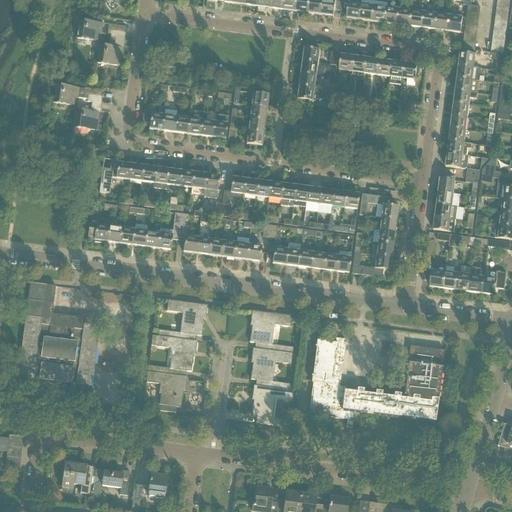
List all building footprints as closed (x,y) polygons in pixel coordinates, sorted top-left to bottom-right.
[(258,0),(258,7),(270,9),(271,0),(258,0)] [(271,0),(270,9),(283,10),(284,0),(271,0)] [(284,0),(283,10),(296,12),(297,0),(284,0)] [(297,0),(296,12),(308,14),(309,0),(297,0)] [(309,0),(308,14),(321,15),(322,0),(309,0)] [(341,12),(342,2),(323,0),(322,0),(321,15),(334,17),(334,11),(341,12)] [(342,0),(342,2),(341,12),(347,12),(346,19),(352,19),(359,20),(361,5),(362,0),(342,0)] [(359,20),(372,22),(374,7),(361,5),(359,20)] [(372,22),(385,24),(387,8),(374,7),(372,22)] [(385,24),(397,25),(399,10),(387,8),(385,24)] [(410,27),(423,29),(425,13),(425,10),(412,8),(412,12),(410,27)] [(397,25),(410,27),(412,12),(399,10),(397,25)] [(425,13),(423,29),(435,30),(437,15),(438,11),(425,10),(425,13)] [(437,15),(435,30),(448,32),(450,17),(450,13),(443,12),(443,16),(437,15)] [(450,17),(448,32),(461,34),(465,34),(465,31),(466,25),(467,18),(466,18),(455,17),(455,14),(450,13),(450,17)] [(76,39),(99,42),(102,24),(78,21),(76,39)] [(107,35),(111,35),(111,31),(125,33),(126,27),(108,25),(107,35)] [(111,31),(111,35),(110,38),(115,38),(114,48),(99,46),(97,64),(120,67),(125,33),(111,31)] [(305,49),(303,62),(318,64),(320,51),(305,49)] [(460,53),(459,66),(479,69),(481,56),(481,52),(475,51),(466,50),(463,50),(462,53),(460,53)] [(330,65),(337,66),(338,54),(332,53),(330,65)] [(339,71),(352,73),(354,57),(341,56),(339,71)] [(352,73),(365,75),(367,59),(354,57),(352,73)] [(365,75),(378,76),(380,61),(367,59),(365,75)] [(378,76),(390,78),(392,62),(380,61),(378,76)] [(303,62),(301,75),(317,76),(318,64),(303,62)] [(390,78),(389,84),(402,85),(402,80),(404,64),(392,62),(392,65),(390,78)] [(404,64),(402,80),(407,80),(406,86),(415,87),(418,66),(404,64)] [(459,66),(457,79),(472,81),(479,82),(480,69),(479,69),(459,66)] [(301,75),(300,87),(315,89),(317,76),(301,75)] [(457,79),(455,91),(471,93),(477,94),(478,94),(479,82),(472,81),(457,79)] [(155,85),(154,92),(167,94),(167,87),(168,87),(155,85)] [(77,99),(87,100),(88,96),(101,98),(102,92),(54,86),(52,103),(76,107),(77,99)] [(315,89),(300,87),(298,100),(313,102),(319,98),(328,99),(327,101),(332,101),(333,92),(315,89)] [(234,91),(233,104),(239,105),(241,92),(234,91)] [(455,91),(454,104),(469,106),(470,99),(476,100),(477,94),(471,93),(455,91)] [(253,94),(251,107),(266,109),(268,96),(253,94)] [(349,97),(348,102),(361,104),(362,98),(355,97),(355,96),(349,95),(349,97)] [(76,111),(74,128),(97,131),(99,114),(101,98),(88,96),(87,100),(87,103),(92,104),(91,113),(86,112),(82,112),(76,111)] [(499,107),(498,113),(510,115),(511,108),(505,107),(507,96),(501,96),(499,107)] [(398,108),(411,110),(412,104),(399,102),(398,108)] [(454,104),(452,117),(467,119),(469,106),(454,104)] [(251,107),(249,119),(265,121),(266,109),(251,107)] [(143,111),(142,122),(143,123),(149,124),(148,130),(162,131),(164,116),(165,109),(160,108),(158,110),(158,115),(150,114),(151,113),(150,112),(143,111)] [(189,119),(187,135),(199,136),(202,121),(202,113),(190,112),(189,119)] [(510,115),(498,113),(497,120),(509,121),(510,115)] [(214,123),(212,138),(225,140),(228,117),(215,115),(214,123)] [(162,131),(174,133),(176,118),(164,116),(162,131)] [(452,117),(450,129),(466,131),(467,119),(452,117)] [(174,133),(187,135),(189,119),(176,118),(174,133)] [(249,119),(248,132),(263,134),(265,121),(249,119)] [(199,136),(212,138),(214,123),(202,121),(199,136)] [(450,129),(449,142),(464,144),(466,131),(450,129)] [(263,134),(248,132),(246,145),(261,147),(263,134)] [(449,142),(447,155),(467,157),(468,150),(472,151),(473,145),(464,144),(449,142)] [(467,157),(447,155),(445,168),(467,170),(468,157),(467,157)] [(128,181),(130,165),(117,163),(116,171),(102,170),(99,193),(110,195),(112,179),(128,181)] [(143,167),(130,165),(128,181),(141,183),(143,167)] [(156,168),(143,167),(141,183),(154,184),(156,168)] [(154,184),(153,189),(166,191),(166,186),(168,170),(156,168),(154,184)] [(181,172),(168,170),(166,186),(179,188),(181,172)] [(483,171),(482,178),(494,179),(495,173),(483,171)] [(193,173),(181,172),(179,188),(191,189),(193,173)] [(191,189),(191,195),(203,197),(204,191),(206,175),(193,173),(191,189)] [(204,191),(203,198),(216,200),(217,192),(218,187),(219,177),(206,175),(204,191)] [(221,205),(220,218),(227,219),(229,206),(230,199),(242,200),(244,180),(232,178),(230,193),(224,192),(222,205),(221,205)] [(243,196),(255,197),(257,182),(244,180),(242,200),(242,201),(243,196)] [(440,180),(438,193),(454,195),(455,182),(440,180)] [(255,197),(268,199),(270,183),(257,182),(255,197)] [(497,191),(496,200),(503,201),(511,201),(511,188),(508,188),(509,184),(499,182),(499,191),(497,191)] [(268,199),(280,201),(283,185),(270,183),(268,199)] [(280,201),(280,207),(292,208),(293,207),(293,202),(295,187),(283,185),(280,201)] [(293,202),(293,207),(305,208),(306,204),(308,188),(295,187),(293,202)] [(306,204),(318,206),(320,190),(308,188),(306,204)] [(318,206),(331,207),(333,192),(320,190),(318,206)] [(331,207),(344,209),(346,193),(333,192),(331,207)] [(346,193),(344,209),(357,211),(359,195),(346,193)] [(438,193),(436,206),(452,208),(454,195),(438,193)] [(382,207),(380,219),(396,221),(398,208),(392,207),(393,199),(362,195),(359,216),(366,217),(367,205),(382,207)] [(511,201),(503,201),(501,213),(511,214),(511,201)] [(436,206),(435,218),(456,221),(457,209),(452,208),(436,206)] [(499,226),(511,228),(511,214),(501,213),(499,226)] [(159,234),(157,249),(170,251),(171,241),(177,241),(179,231),(179,227),(180,227),(181,215),(175,214),(173,226),(172,232),(160,230),(159,234)] [(101,242),(107,243),(109,227),(109,221),(90,218),(87,240),(93,240),(93,241),(94,241),(94,243),(101,244),(101,242)] [(456,221),(435,218),(433,231),(454,234),(456,221)] [(380,219),(379,232),(394,234),(396,221),(380,219)] [(493,226),(493,228),(496,231),(499,232),(498,240),(504,240),(511,241),(511,228),(499,226),(494,225),(494,226),(493,226)] [(144,248),(157,249),(159,234),(160,230),(160,226),(156,226),(156,229),(153,231),(147,230),(146,232),(144,248)] [(262,238),(269,239),(270,227),(264,226),(262,238)] [(341,228),(340,233),(347,234),(353,235),(354,227),(347,226),(347,229),(341,228)] [(107,243),(119,244),(121,229),(109,227),(107,243)] [(270,227),(269,239),(275,240),(277,228),(270,227)] [(119,244),(132,246),(134,231),(121,229),(119,244)] [(132,246),(144,248),(146,232),(134,231),(132,246)] [(379,232),(377,245),(393,247),(394,234),(379,232)] [(438,234),(437,241),(449,243),(450,236),(438,234)] [(182,253),(196,254),(198,239),(184,237),(182,253)] [(196,254),(208,256),(210,241),(198,239),(196,254)] [(208,256),(221,258),(223,242),(210,241),(208,256)] [(499,251),(509,252),(510,244),(488,241),(487,248),(499,250),(499,251)] [(221,258),(233,259),(235,244),(223,242),(221,258)] [(233,259),(246,261),(248,246),(235,244),(233,259)] [(377,245),(375,257),(391,259),(393,247),(377,245)] [(248,246),(246,261),(259,263),(261,247),(248,246)] [(271,264),(285,266),(287,251),(273,249),(271,264)] [(285,266),(297,268),(299,252),(287,251),(285,266)] [(297,268),(310,269),(312,254),(299,252),(297,268)] [(391,259),(375,257),(374,269),(359,267),(361,254),(354,253),(351,275),(382,279),(383,271),(389,272),(391,259)] [(310,269),(322,271),(325,256),(312,254),(310,269)] [(322,271),(335,273),(337,257),(325,256),(322,271)] [(337,257),(335,273),(348,274),(350,259),(337,257)] [(429,288),(443,290),(445,273),(446,267),(427,265),(424,281),(430,282),(429,288)] [(443,290),(456,291),(458,275),(453,274),(454,268),(446,267),(445,273),(443,290)] [(469,293),(482,295),(484,278),(485,271),(472,269),(471,277),(469,293)] [(484,278),(482,295),(495,297),(496,289),(504,291),(506,275),(497,273),(496,280),(484,278)] [(456,291),(469,293),(471,277),(458,275),(456,291)] [(100,327),(100,321),(84,319),(84,322),(76,321),(76,318),(51,315),(53,305),(55,288),(56,288),(56,287),(30,284),(28,302),(27,301),(27,302),(28,302),(26,318),(25,318),(26,318),(24,333),(23,333),(23,340),(21,355),(20,355),(20,361),(18,377),(17,376),(17,377),(18,377),(16,392),(15,392),(15,393),(37,396),(39,379),(70,383),(68,400),(90,403),(90,402),(89,402),(91,387),(92,387),(91,387),(93,371),(94,371),(95,365),(94,365),(96,349),(97,349),(98,343),(97,343),(99,327),(100,327)] [(158,331),(158,337),(188,341),(188,335),(202,337),(204,316),(206,317),(207,306),(168,301),(166,312),(187,314),(185,323),(184,323),(183,334),(158,331)] [(252,323),(250,343),(253,343),(255,344),(254,349),(264,350),(264,351),(292,354),(293,348),(268,345),(270,334),(269,334),(270,325),(290,328),(291,317),(252,312),(250,322),(252,323)] [(148,366),(147,373),(175,376),(176,371),(187,372),(191,372),(194,352),(196,352),(197,342),(188,341),(158,337),(152,337),(150,347),(156,347),(176,350),(175,359),(174,359),(173,370),(148,366)] [(321,417),(326,418),(347,420),(347,417),(353,417),(352,421),(353,421),(354,412),(428,422),(435,422),(445,352),(410,346),(403,395),(406,396),(405,399),(400,398),(400,395),(393,394),(393,397),(381,396),(382,393),(375,392),(375,395),(363,393),(363,390),(356,389),(356,392),(344,391),(344,388),(332,386),(333,380),(334,380),(333,379),(335,362),(342,363),(345,340),(335,339),(334,344),(324,343),(316,342),(315,347),(314,347),(314,348),(315,348),(311,377),(310,376),(310,377),(311,378),(311,383),(312,383),(308,414),(308,415),(321,417)] [(265,382),(264,387),(264,388),(294,392),(294,385),(270,382),(271,371),(270,371),(271,362),(291,365),(292,360),(292,354),(264,351),(264,350),(253,349),(251,360),(253,360),(251,380),(265,382)] [(175,376),(147,373),(146,383),(166,386),(165,395),(164,395),(163,405),(143,403),(143,409),(175,414),(175,413),(165,412),(166,406),(181,408),(184,388),(185,388),(187,378),(175,376)] [(264,388),(264,387),(254,386),(252,397),(254,397),(251,417),(266,419),(266,425),(256,423),(256,424),(288,428),(289,421),(270,419),(271,408),(270,408),(271,399),(292,402),(294,392),(264,388)] [(511,426),(504,424),(498,446),(505,449),(507,445),(508,443),(511,444),(511,426)] [(9,441),(8,447),(21,449),(22,438),(23,438),(9,436),(9,441)] [(0,451),(7,453),(8,447),(9,441),(0,439),(0,451)] [(7,454),(7,458),(20,459),(21,449),(8,447),(7,454)] [(7,458),(6,469),(10,469),(10,470),(20,471),(20,470),(19,470),(20,459),(7,458)] [(496,461),(491,466),(496,470),(501,465),(496,461)] [(80,494),(90,495),(93,470),(93,468),(64,464),(61,488),(73,489),(74,485),(81,486),(80,494)] [(93,470),(91,486),(94,486),(92,487),(92,493),(96,498),(101,494),(102,487),(120,489),(119,494),(119,495),(121,496),(127,496),(128,482),(129,473),(122,472),(122,474),(103,472),(93,470)] [(134,485),(132,500),(140,501),(140,497),(148,498),(148,499),(154,500),(154,498),(163,499),(166,477),(151,475),(149,489),(142,488),(142,486),(134,485)] [(256,487),(252,511),(275,511),(276,503),(271,503),(272,491),(262,490),(262,488),(256,487)] [(298,511),(301,493),(293,492),(293,493),(286,493),(285,505),(276,503),(275,511),(298,511)] [(321,511),(322,509),(314,508),(316,496),(309,496),(310,494),(301,493),(298,511),(321,511)] [(322,509),(321,511),(346,511),(348,505),(349,500),(340,499),(340,500),(330,498),(329,510),(322,509)] [(401,511),(402,507),(360,502),(358,511),(401,511)]
